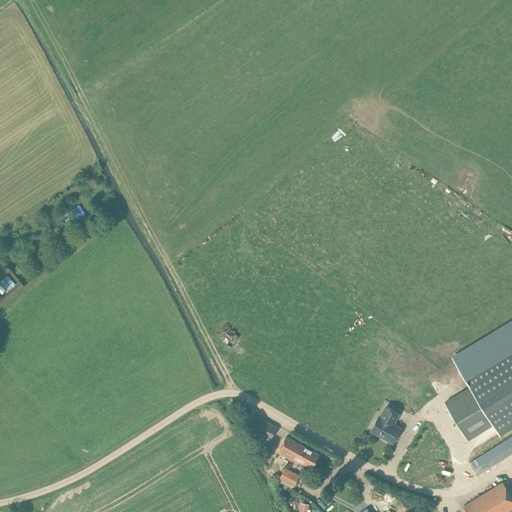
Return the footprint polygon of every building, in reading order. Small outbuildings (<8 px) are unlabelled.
[(470,386),(444,402),(467,441),(493,425),(500,436),(511,428),(511,321),(453,358),(463,376),(465,378),(470,386)] [(232,331),(224,340),(230,346),(238,337),(232,331)] [(371,430),(393,443),(401,428),(393,424),(399,413),(387,406),(380,417),(379,416),(371,430)] [(248,427),(270,440),(277,427),(255,414),(248,427)] [(511,435),(470,462),(476,472),(487,466),(488,469),(511,453),(511,435)] [(300,461),(312,468),(319,454),(287,436),(278,452),(298,463),(300,461)] [(300,475),(285,467),(276,484),(290,492),(300,475)] [(466,511),(504,511),(511,507),(511,497),(502,482),(463,506),(466,511)] [(301,502),(298,511),(307,511),(309,504),(301,502)]
